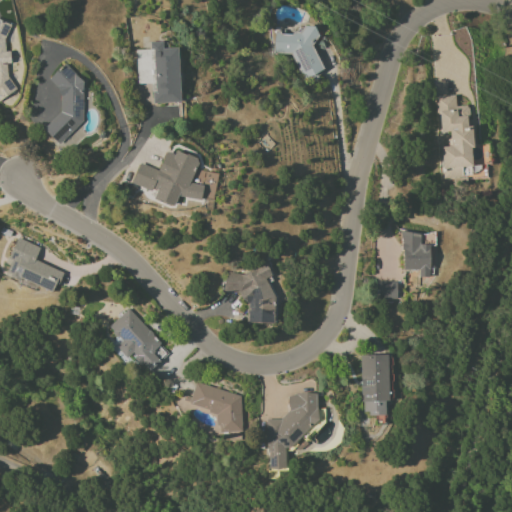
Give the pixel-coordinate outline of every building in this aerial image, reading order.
[(0,20),(14,27),(7,41),(8,54),(13,53),(14,65),(9,65),(10,78),(19,91),(0,103),(0,20)] [(273,53),(274,31),(280,31),(280,30),(290,30),(290,35),(292,32),(298,32),(303,26),(313,27),(317,37),(311,46),(322,69),(301,79),(289,55),(273,53)] [(152,104),(151,92),(150,92),(150,84),(137,84),(135,50),(149,50),(148,42),(161,42),(162,49),(176,48),(179,102),(152,104)] [(42,129),(59,112),(59,96),(56,86),(48,79),(64,64),(82,83),(81,121),(58,144),(42,129)] [(434,97),(436,111),(438,111),(440,132),(449,132),(450,146),(440,147),(443,178),(453,179),(454,186),(466,186),(466,176),(471,175),(468,146),(472,145),(471,126),(466,126),(465,118),(469,118),(468,105),(454,106),(454,95),(434,97)] [(138,163),(156,171),(165,151),(173,155),(175,151),(194,158),(197,163),(188,183),(202,185),(200,200),(177,196),(172,207),(152,198),(156,190),(151,188),(150,192),(130,183),(138,163)] [(398,231),(401,243),(400,250),(401,250),(401,270),(417,270),(417,277),(428,277),(427,245),(419,244),(418,234),(398,231)] [(0,280),(0,260),(6,249),(62,276),(52,297),(12,278),(9,285),(0,280)] [(225,271),(222,291),(237,294),(241,299),(245,303),(244,322),(273,324),(274,297),(264,278),(271,275),(263,262),(241,274),(225,271)] [(377,282),(378,299),(395,299),(395,282),(377,282)] [(127,312),(168,359),(147,377),(106,330),(127,312)] [(358,355),(360,401),(362,401),(362,412),(367,412),(367,415),(384,415),(384,401),(387,401),(386,355),(358,355)] [(195,382),(239,396),(239,411),(243,411),(244,430),(240,433),(218,433),(217,426),(215,426),(214,415),(207,412),(208,410),(188,403),(195,382)] [(265,419),(279,419),(288,410),(285,402),(287,395),(295,393),(305,392),(315,394),(317,421),(290,447),(283,448),(284,469),(268,469),(267,449),(264,436),(266,428),(265,419)]
